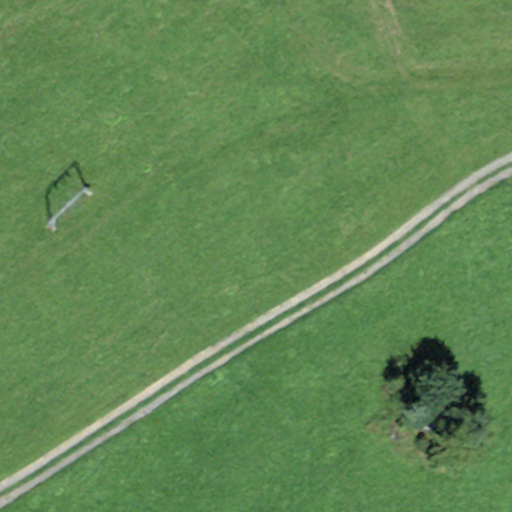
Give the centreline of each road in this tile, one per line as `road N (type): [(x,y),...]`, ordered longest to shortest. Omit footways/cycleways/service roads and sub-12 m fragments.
road 1 (track): [(0,490),(356,279),(474,185),(511,165)]
road 2 (track): [(0,232),(303,117),(511,66)]
